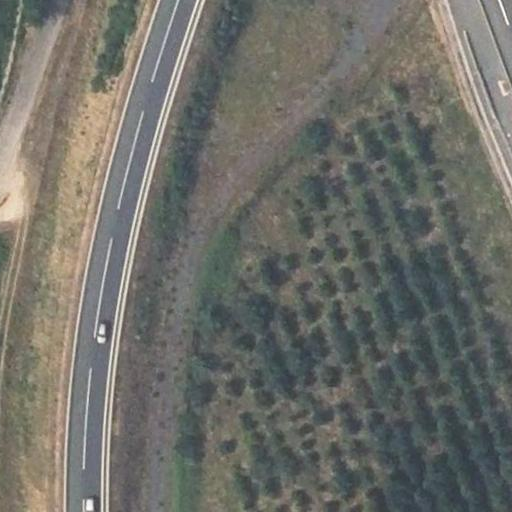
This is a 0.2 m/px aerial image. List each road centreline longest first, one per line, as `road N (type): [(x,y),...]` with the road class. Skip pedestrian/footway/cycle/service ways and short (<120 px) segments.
road 1 (motorway): [(185,0),(117,235),(95,381),(90,511)]
road 2 (unclassified): [(60,0),(0,166)]
